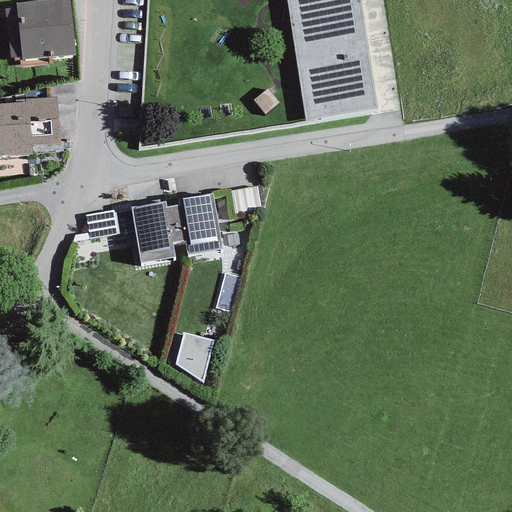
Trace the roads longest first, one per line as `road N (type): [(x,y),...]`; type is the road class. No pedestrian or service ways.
road 1 (residential): [(511,113),(81,185)]
road 2 (unclassified): [(32,297),(359,511)]
road 3 (unclassified): [(81,185),(93,0)]
road 4 (unclassified): [(32,297),(81,185)]
